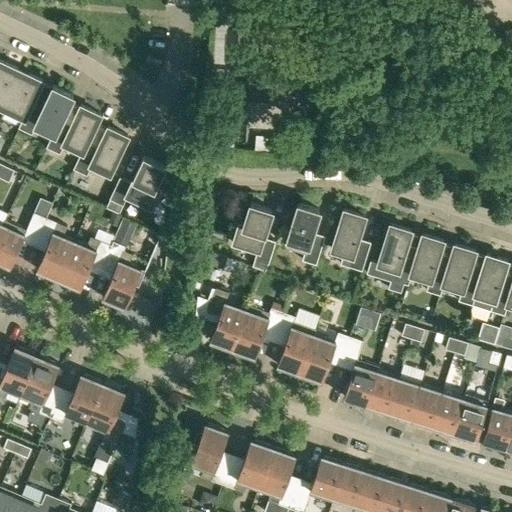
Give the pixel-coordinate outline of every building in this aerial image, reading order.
[(227,32),(225,64),(243,65),(245,33),(227,32)] [(270,91),(269,99),(288,100),(288,92),(289,92),(289,91),(303,92),(304,74),(290,73),(290,63),(251,60),(249,90),(270,91)] [(5,61),(0,71),(0,105),(5,108),(23,70),(5,61)] [(214,67),(214,81),(224,81),(225,68),(214,67)] [(5,108),(23,116),(25,117),(33,100),(42,80),(43,81),(43,80),(42,80),(43,79),(23,70),(5,108)] [(37,123),(54,131),(55,131),(61,120),(70,100),(71,100),(70,99),(73,94),(53,84),(52,84),(52,85),(43,105),(33,100),(25,117),(23,116),(18,126),(32,133),(37,123)] [(64,142),(81,150),(83,151),(88,141),(97,121),(98,122),(98,121),(97,121),(101,113),(81,104),(80,104),(80,105),(71,125),(61,120),(55,131),(54,131),(46,146),(60,152),(64,142)] [(98,146),(88,141),(83,151),(81,150),(73,167),(87,174),(92,164),(110,173),(128,135),(108,125),(108,126),(107,125),(107,126),(98,146)] [(119,211),(122,204),(123,204),(128,194),(151,205),(159,186),(155,184),(164,165),(144,155),(132,181),(120,176),(110,198),(106,205),(119,211)] [(6,165),(0,176),(9,181),(15,169),(6,165)] [(266,269),(267,262),(269,263),(276,240),(263,236),(272,208),(250,202),(244,222),(239,221),(234,240),(258,248),(252,265),(266,269)] [(325,235),(312,231),(319,209),(298,202),(286,242),(305,248),(302,259),(316,263),(325,235)] [(332,248),(344,252),(340,262),(362,269),(371,241),(358,237),(365,215),(344,208),(332,248)] [(6,218),(0,230),(0,260),(10,265),(24,234),(36,239),(46,216),(34,211),(27,228),(6,218)] [(112,211),(108,221),(117,225),(121,215),(112,211)] [(58,278),(75,239),(74,238),(74,239),(63,234),(67,225),(46,216),(36,239),(47,244),(36,268),(58,278)] [(412,273),(410,272),(418,246),(407,243),(411,230),(412,230),(411,229),(390,222),(390,223),(389,223),(390,224),(378,261),(370,259),(366,272),(368,272),(368,271),(391,278),(388,287),(401,291),(404,282),(408,284),(412,273)] [(440,293),(444,283),(442,282),(448,264),(437,261),(443,240),(444,240),(443,239),(422,232),(422,233),(421,233),(422,234),(418,246),(410,272),(412,273),(429,278),(426,289),(440,293)] [(112,244),(111,243),(90,235),(87,244),(75,239),(76,239),(75,239),(58,278),(80,287),(91,262),(102,267),(112,244)] [(113,239),(111,243),(112,244),(102,267),(113,272),(102,296),(125,306),(134,284),(139,285),(146,269),(141,267),(140,267),(129,262),(133,253),(124,249),(126,245),(113,239)] [(476,250),(475,249),(454,242),(454,243),(453,243),(454,244),(448,264),(442,282),(444,283),(461,288),(458,299),(472,303),(476,293),(474,292),(480,274),(469,271),(475,250),(476,250)] [(504,313),(508,303),(506,302),(511,284),(501,281),(507,260),(508,260),(507,259),(508,259),(486,252),(486,253),(485,252),(485,253),(486,254),(480,274),(474,292),(476,293),(493,298),(490,309),(504,313)] [(228,255),(227,255),(223,267),(235,272),(239,260),(228,255)] [(232,347),(248,303),(248,302),(246,307),(226,300),(229,291),(216,286),(208,310),(219,314),(210,339),(232,347)] [(254,355),(261,336),(263,330),(275,334),(284,310),(271,306),(269,311),(249,303),(248,303),(232,347),(254,355)] [(365,326),(370,309),(361,306),(355,323),(365,326)] [(296,315),(284,310),(275,334),(286,338),(277,363),(299,371),(316,327),(315,327),(294,320),(296,315)] [(401,334),(411,337),(415,325),(405,322),(401,334)] [(415,325),(411,337),(421,340),(425,328),(415,325)] [(316,327),(299,371),(321,380),(330,355),(342,359),(351,335),(338,330),(335,340),(314,332),(316,327)] [(436,331),(434,339),(441,341),(443,333),(436,331)] [(354,363),(352,369),(343,396),(366,403),(378,364),(357,357),(363,339),(351,335),(342,359),(354,363)] [(445,348),(455,351),(459,338),(449,335),(445,348)] [(502,344),(511,347),(511,337),(504,336),(502,344)] [(468,341),(459,338),(455,351),(464,354),(468,341)] [(20,392),(21,393),(37,353),(15,344),(5,369),(0,366),(0,394),(5,397),(9,387),(20,392)] [(501,351),(491,349),(488,361),(497,364),(501,351)] [(37,353),(21,393),(22,392),(33,397),(29,406),(50,415),(60,392),(49,387),(59,363),(37,353)] [(511,368),(511,354),(507,353),(503,366),(511,368)] [(388,410),(399,375),(378,369),(379,364),(378,364),(366,403),(388,410)] [(71,396),(60,392),(50,415),(62,420),(66,411),(86,419),(84,424),(85,424),(103,381),(81,372),(71,396)] [(409,417),(420,382),(399,375),(388,410),(409,417)] [(114,447),(121,430),(126,419),(114,415),(125,390),(103,381),(85,424),(105,432),(101,442),(114,447)] [(431,424),(442,389),(420,382),(409,417),(431,424)] [(442,389),(431,424),(453,431),(465,392),(465,391),(463,396),(442,389)] [(465,392),(453,431),(475,438),(488,399),(465,392)] [(482,440),(505,446),(511,421),(511,410),(492,405),(482,440)] [(201,475),(222,483),(231,459),(219,455),(228,430),(205,421),(197,445),(193,443),(188,457),(187,459),(191,461),(192,462),(192,461),(204,465),(201,475)] [(3,446),(15,451),(19,442),(7,437),(3,446)] [(258,485),(259,485),(273,445),(251,438),(242,463),(231,459),(222,483),(244,490),(247,481),(259,485),(258,485)] [(27,456),(31,447),(19,442),(15,451),(27,456)] [(295,453),(273,445),(259,485),(260,486),(260,485),(271,489),(268,499),(290,506),(299,483),(286,478),(295,453)] [(310,493),(332,500),(344,461),(321,454),(311,487),(299,483),(290,506),(304,511),(310,493)] [(92,468),(103,473),(108,461),(97,456),(92,468)] [(366,468),(344,461),(332,500),(334,495),(354,502),(355,502),(366,468)] [(387,475),(366,468),(355,502),(376,509),(387,475)] [(376,509),(384,511),(399,511),(409,482),(387,475),(376,509)] [(423,511),(431,489),(409,482),(399,511),(423,511)] [(0,511),(12,511),(21,493),(1,484),(0,486),(0,511)] [(203,489),(198,503),(212,508),(217,494),(203,489)] [(447,511),(452,496),(431,489),(423,511),(447,511)] [(51,511),(58,496),(46,491),(41,502),(21,493),(12,511),(51,511)] [(71,502),(58,496),(51,511),(86,511),(70,505),(71,502)] [(452,496),(447,511),(471,511),(475,503),(452,496)]
